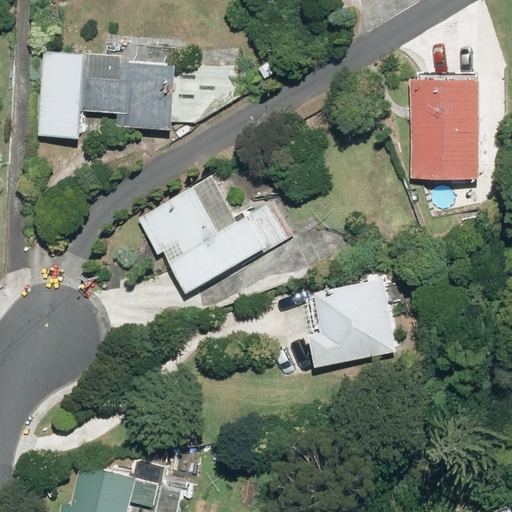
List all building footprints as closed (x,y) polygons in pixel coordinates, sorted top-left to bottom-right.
[(256,58),(61,47),(56,132),(108,135),(108,121),(202,127),(254,95),(256,58)] [(479,74),(411,74),(411,179),(479,179),(479,74)] [(0,169),(13,164),(0,133),(0,169)] [(213,171),(135,215),(159,256),(168,252),(192,294),(291,238),(271,203),(241,220),(213,171)] [(388,275),(309,289),(323,365),(401,351),(388,275)] [(84,456),(71,511),(151,511),(160,471),(84,456)]
